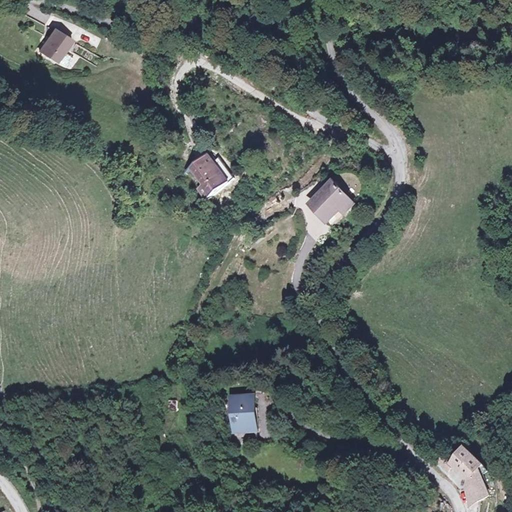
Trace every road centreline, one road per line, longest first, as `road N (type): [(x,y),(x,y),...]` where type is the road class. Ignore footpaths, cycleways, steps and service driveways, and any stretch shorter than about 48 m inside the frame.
road 1 (unclassified): [(455,511),(338,360),(320,314),(329,285),(401,195),(398,150)]
road 2 (residential): [(24,0),(137,35),(208,42),(315,116),(398,150)]
road 3 (unclassified): [(398,150),(341,76),(331,47),(333,0)]
